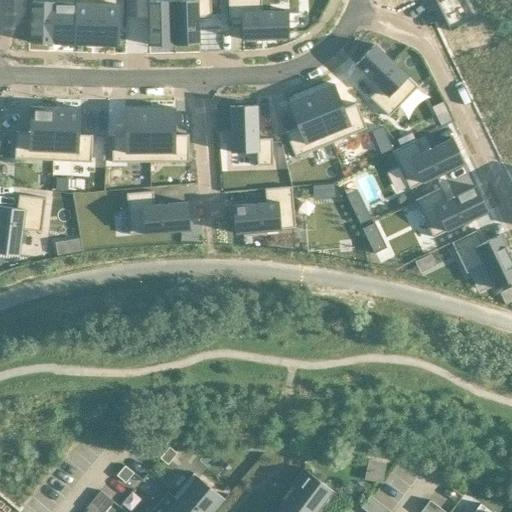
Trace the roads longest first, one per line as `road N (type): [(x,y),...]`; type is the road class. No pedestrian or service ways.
road 1 (residential): [(511,321),(381,284),(205,270),(137,272),(0,306)]
road 2 (residential): [(355,2),(432,58),(511,216)]
road 3 (residential): [(209,79),(0,72)]
road 4 (residential): [(355,2),(337,39),(306,65),(264,78),(209,79)]
road 5 (residential): [(209,79),(204,230)]
